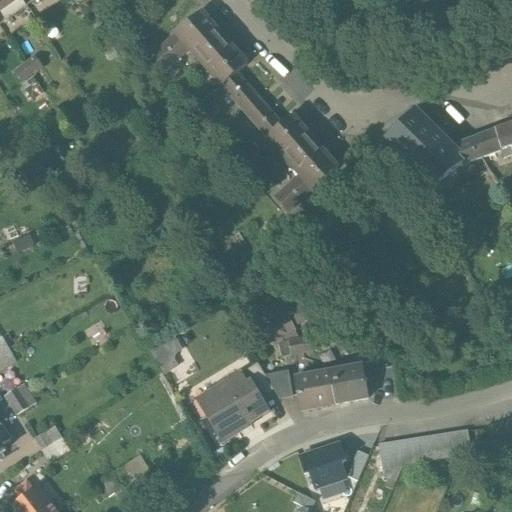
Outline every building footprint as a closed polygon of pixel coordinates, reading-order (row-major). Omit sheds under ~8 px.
[(0,0),(0,11),(16,0),(0,0)] [(95,4),(89,8),(96,18),(102,14),(95,4)] [(224,39),(201,13),(176,35),(151,57),(164,72),(189,50),(199,61),(224,39)] [(224,39),(199,61),(222,88),(222,87),(243,111),(258,98),(237,74),(247,65),(224,39)] [(36,58),(25,66),(32,77),(43,69),(36,58)] [(25,66),(14,74),(21,84),(32,77),(25,66)] [(282,126),(261,102),(246,115),(267,138),(266,139),(289,165),(315,143),(292,117),(282,126)] [(414,113),(386,139),(435,187),(441,194),(477,171),(472,164),(475,163),(469,143),(448,150),(414,113)] [(511,126),(469,143),(475,163),(502,153),(505,160),(511,157),(511,126)] [(315,143),(289,165),(299,177),(274,198),(287,213),(312,191),(313,192),(338,169),(315,143)] [(309,207),(293,221),(301,231),(318,217),(309,207)] [(177,354),(189,348),(182,336),(155,350),(168,374),(184,365),(177,354)] [(314,338),(301,341),(304,354),(316,352),(314,338)] [(2,339),(0,339),(0,355),(8,350),(2,339)] [(301,341),(288,343),(291,356),(304,354),(301,341)] [(8,350),(0,355),(0,372),(16,364),(8,350)] [(189,350),(179,355),(185,366),(170,374),(172,379),(197,367),(189,350)] [(265,377),(258,365),(243,375),(247,383),(251,381),(261,399),(274,391),(265,377)] [(363,367),(329,374),(335,406),(369,400),(363,367)] [(289,373),(265,377),(274,391),(280,401),(293,399),(289,373)] [(242,374),(203,397),(214,414),(207,418),(222,445),(239,435),(237,432),(270,413),(261,399),(251,381),(247,383),(243,375),(242,374)] [(329,374),(295,380),(301,413),(335,406),(329,374)] [(17,390),(6,397),(12,407),(23,400),(17,390)] [(23,400),(12,407),(19,417),(30,409),(23,400)] [(511,421),(486,430),(492,449),(511,442),(511,421)] [(0,425),(0,456),(6,453),(2,447),(11,442),(0,425)] [(55,428),(34,441),(43,454),(63,441),(55,428)] [(468,433),(379,447),(382,470),(471,456),(468,433)] [(63,441),(43,454),(50,465),(70,452),(63,441)] [(157,446),(149,451),(161,468),(168,462),(157,446)] [(341,447),(300,461),(305,477),(310,475),(314,490),(347,479),(347,478),(342,465),(346,463),(341,447)] [(369,457),(358,453),(347,478),(357,483),(369,457)] [(27,483),(14,493),(21,502),(10,510),(11,511),(56,511),(38,489),(34,492),(27,483)]
